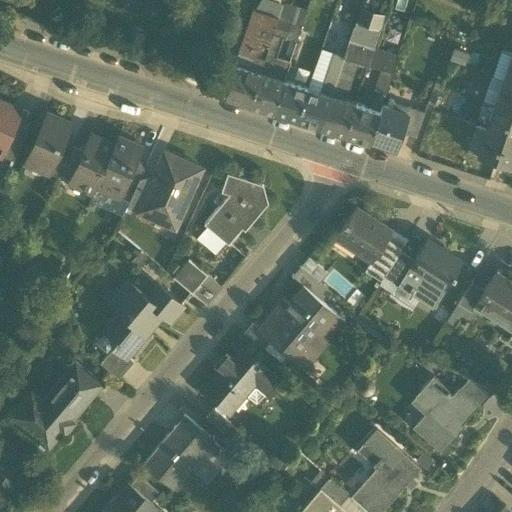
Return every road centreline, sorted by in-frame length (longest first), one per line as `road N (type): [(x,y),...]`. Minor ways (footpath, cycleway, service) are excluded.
road 1 (residential): [(51,511),(343,159)]
road 2 (tertiary): [(343,159),(0,46)]
road 3 (tertiary): [(511,213),(343,159)]
